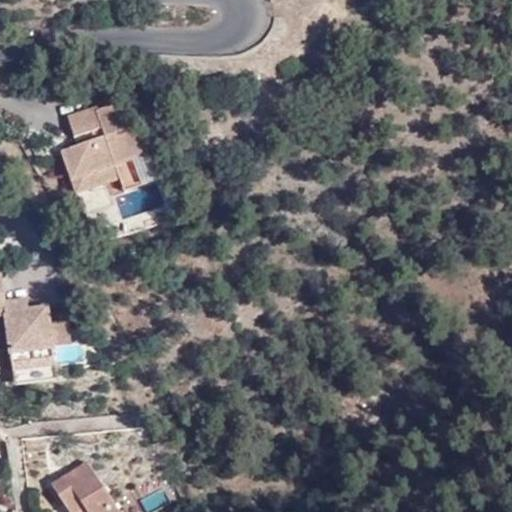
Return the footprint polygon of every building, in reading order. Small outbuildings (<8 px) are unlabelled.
[(121,180),(154,168),(130,103),(99,114),(98,111),(95,111),(102,131),(105,139),(96,142),(76,150),(68,152),(64,153),(79,195),(121,180)] [(102,131),(95,111),(70,120),(76,140),(93,135),(102,131)] [(102,131),(93,135),(96,142),(105,139),(102,131)] [(67,146),(68,152),(76,150),(74,143),(67,146)] [(158,181),(154,168),(121,180),(125,194),(158,181)] [(5,303),(6,311),(27,310),(26,300),(5,303)] [(6,312),(7,315),(13,371),(55,366),(47,307),(27,310),(6,311),(6,312)] [(55,366),(13,371),(15,385),(57,380),(55,366)] [(54,485),(71,511),(79,511),(84,509),(85,511),(122,511),(90,462),(54,485)]
